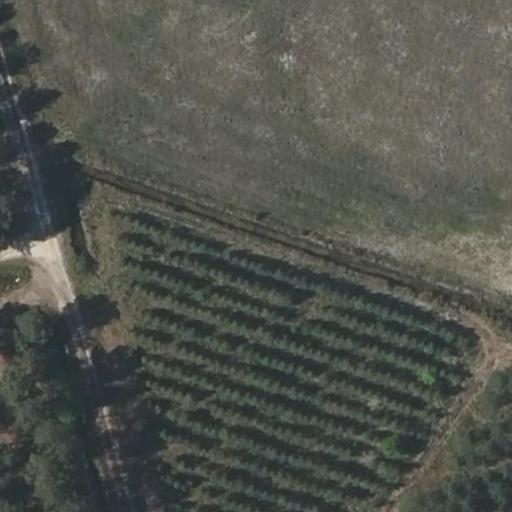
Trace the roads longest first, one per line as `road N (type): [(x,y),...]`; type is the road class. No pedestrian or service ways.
road 1 (track): [(0,20),(137,511)]
road 2 (track): [(52,207),(511,254)]
road 3 (track): [(399,511),(511,352)]
